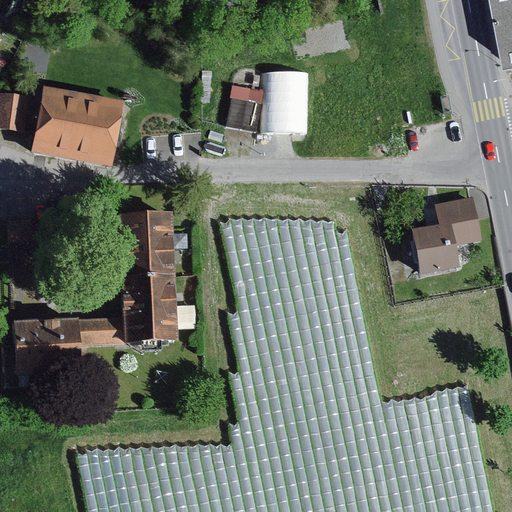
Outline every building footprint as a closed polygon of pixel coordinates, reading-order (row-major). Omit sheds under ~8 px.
[(511,0),(496,0),(509,66),(511,65),(511,0)] [(309,129),(310,68),(266,68),(265,129),(309,129)] [(231,90),(224,128),(254,133),(261,95),(231,90)] [(122,105),(41,91),(31,155),(111,169),(122,105)] [(27,99),(0,95),(0,129),(22,132),(27,99)] [(448,98),(439,99),(442,116),(451,115),(448,98)] [(439,228),(410,234),(420,281),(459,273),(454,247),(481,241),(472,201),(435,208),(439,228)] [(171,218),(117,220),(120,281),(174,278),(171,218)] [(31,222),(7,224),(8,244),(32,242),(31,222)] [(8,251),(0,252),(0,262),(9,262),(8,251)] [(174,278),(120,281),(121,320),(122,346),(177,344),(174,278)] [(121,320),(78,322),(79,348),(122,346),(121,320)] [(78,322),(13,325),(15,379),(81,375),(79,348),(78,322)]
